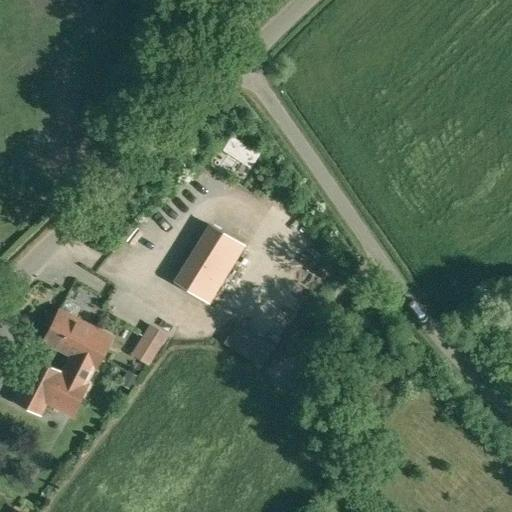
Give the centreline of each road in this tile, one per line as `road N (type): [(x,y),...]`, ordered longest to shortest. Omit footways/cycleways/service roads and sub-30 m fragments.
road 1 (unclassified): [(511,413),(434,330),(241,63)]
road 2 (unclassified): [(0,296),(241,63)]
